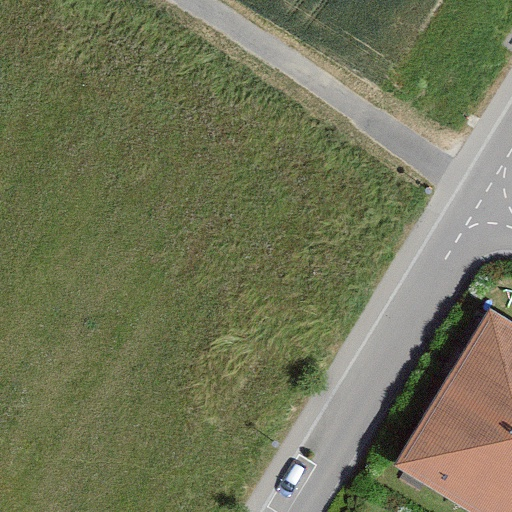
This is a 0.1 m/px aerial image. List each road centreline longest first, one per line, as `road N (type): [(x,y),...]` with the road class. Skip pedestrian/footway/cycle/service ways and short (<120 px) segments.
road 1 (residential): [(299,511),(489,203)]
road 2 (unclassified): [(489,203),(190,0)]
